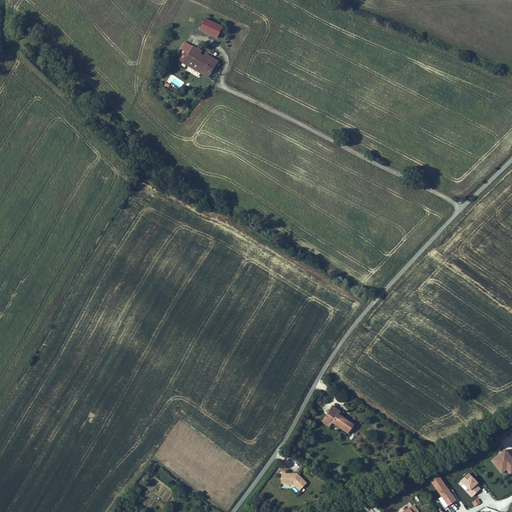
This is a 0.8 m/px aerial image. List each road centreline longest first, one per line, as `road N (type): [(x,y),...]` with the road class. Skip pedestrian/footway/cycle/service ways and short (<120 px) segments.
road 1 (tertiary): [(232,511),(359,318),(511,158)]
road 2 (track): [(234,95),(462,207)]
road 3 (secondary): [(324,511),(511,419)]
